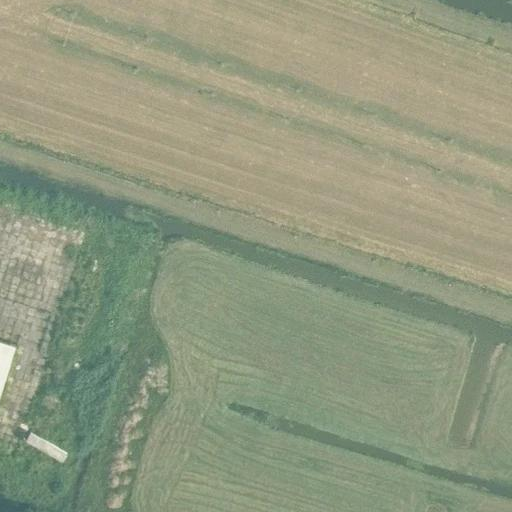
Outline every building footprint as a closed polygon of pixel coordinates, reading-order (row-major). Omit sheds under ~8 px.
[(7,193),(3,205),(10,208),(14,195),(7,193)] [(3,205),(0,214),(0,217),(7,219),(10,208),(3,205)] [(60,205),(52,232),(75,239),(72,249),(94,256),(105,219),(60,205)] [(45,252),(37,277),(83,291),(94,256),(72,249),(69,259),(45,252)] [(37,277),(30,300),(76,315),(83,291),(37,277)] [(30,300),(22,328),(45,335),(42,344),(65,351),(76,315),(30,300)] [(13,385),(6,409),(57,424),(67,388),(42,381),(39,393),(13,385)] [(6,409),(0,428),(0,436),(23,443),(20,453),(45,461),(57,424),(6,409)] [(0,486),(34,497),(45,461),(20,453),(17,463),(0,458),(0,486)]
